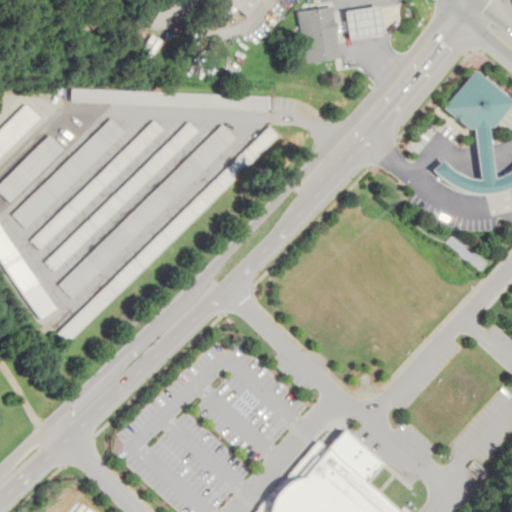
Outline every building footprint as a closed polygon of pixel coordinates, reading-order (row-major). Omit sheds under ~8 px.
[(223,0),(241,15),(253,0),(223,0)] [(329,5),(293,10),(300,62),(336,57),(329,5)] [(373,5),(340,10),(344,37),(377,33),(373,5)] [(509,100),(469,69),(439,108),(470,132),(475,179),(465,178),(455,174),(443,165),(438,160),(427,169),(438,180),(447,186),(456,189),(477,194),(496,190),(508,185),(511,182),(511,163),(509,168),(499,174),(489,177),(488,174),(485,131),(509,100)] [(69,99),(266,109),(267,96),(69,86),(69,99)] [(0,153),(38,117),(24,102),(0,124),(0,153)] [(122,132),(108,117),(8,213),(22,227),(122,132)] [(26,239),(36,249),(160,129),(151,119),(26,239)] [(41,260),(50,271),(196,131),(186,121),(41,260)] [(54,282),(68,297),(234,137),(219,122),(54,282)] [(53,331),(63,342),(276,135),(266,125),(53,331)] [(0,177),(0,196),(4,201),(60,148),(46,133),(0,177)] [(0,265),(36,319),(54,308),(0,228),(0,265)] [(476,270),(484,262),(450,233),(443,241),(476,270)] [(321,448),(339,428),(376,463),(358,482),(321,448)] [(321,448),(314,441),(271,489),(250,511),(390,511),(373,496),(358,482),(321,448)]
